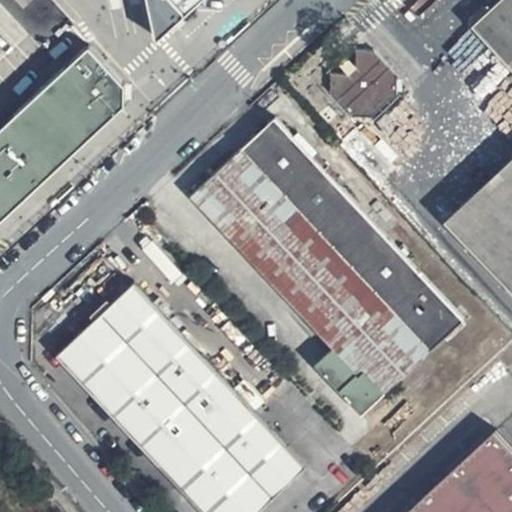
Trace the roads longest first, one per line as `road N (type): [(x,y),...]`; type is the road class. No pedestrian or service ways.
road 1 (unclassified): [(0,295),(310,0)]
road 2 (unclassified): [(0,373),(33,426),(107,511)]
